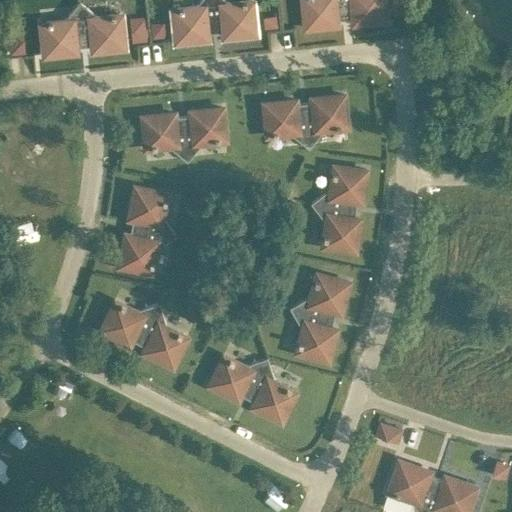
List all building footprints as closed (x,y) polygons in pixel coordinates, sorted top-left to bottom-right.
[(219,0),(209,0),(202,9),(178,10),(183,43),(214,40),(213,34),(225,33),(225,32),(219,0)] [(239,5),(231,0),(219,0),(225,32),(230,31),(231,38),(263,34),(259,3),(239,5)] [(345,18),(352,18),(350,0),(309,0),(316,29),(346,24),(345,18)] [(351,0),(354,19),(361,18),(362,23),(395,21),(391,0),(351,0)] [(407,0),(395,0),(396,13),(409,12),(407,0)] [(86,2),(86,3),(90,47),(98,46),(99,50),(132,48),(128,15),(105,19),(86,2)] [(83,47),(89,47),(90,47),(86,3),(70,22),(47,23),(52,56),(83,53),(83,47)] [(277,15),(264,15),(265,26),(277,25),(277,15)] [(145,16),(131,17),(133,39),(147,38),(145,16)] [(163,21),(151,22),(153,36),(165,34),(163,21)] [(10,50),(18,50),(23,49),(21,24),(15,25),(8,26),(10,50)] [(307,126),(298,137),(309,146),(325,126),(347,124),(344,91),(312,95),(312,100),(304,101),(307,126)] [(307,126),(304,101),(296,102),(296,96),(263,100),(267,132),(289,130),(298,137),(307,126)] [(182,144),(177,150),(187,159),(203,139),(225,137),(222,105),(190,108),(190,113),(182,114),(185,139),(182,144)] [(164,147),(173,155),(177,150),(182,144),(179,118),(171,119),(171,114),(138,118),(142,150),(164,147)] [(329,205),(354,208),(355,200),(361,200),(364,168),(332,164),(330,187),(320,194),(329,205)] [(156,231),(165,242),(176,235),(161,215),(165,192),(133,187),(128,218),(133,219),(131,227),(156,231)] [(353,216),(354,208),(329,205),(320,194),(310,202),(325,222),(323,244),(355,248),(359,216),(353,216)] [(155,250),(165,242),(156,231),(131,227),(130,235),(125,234),(119,266),(151,272),(155,250)] [(308,312),(333,317),(334,309),(339,311),(347,279),(315,272),(310,294),(300,300),(308,312)] [(149,318),(163,313),(158,301),(135,308),(114,298),(100,327),(129,342),(131,337),(138,341),(149,318)] [(308,312),(300,300),(289,307),(302,328),(297,350),(328,358),(336,326),(331,325),(333,317),(308,312)] [(149,318),(138,341),(145,344),(143,349),(172,364),(186,335),(166,324),(163,313),(149,318)] [(239,392),(246,395),(258,373),(271,368),(267,356),(243,363),(223,353),(208,382),(237,396),(239,392)] [(258,373),(246,395),(253,399),(251,404),(280,419),(295,390),(275,380),(271,368),(258,373)] [(403,428),(381,420),(376,434),(399,442),(403,428)] [(14,428),(5,437),(15,446),(23,438),(14,428)] [(412,497),(417,507),(430,501),(438,476),(430,474),(432,469),(401,459),(391,489),(412,497)] [(511,463),(497,459),(493,473),(506,477),(511,463)] [(430,501),(417,507),(419,511),(438,511),(446,508),(457,511),(468,511),(478,485),(447,474),(446,479),(438,476),(430,501)] [(251,504),(266,511),(274,511),(288,488),(266,476),(251,504)]
